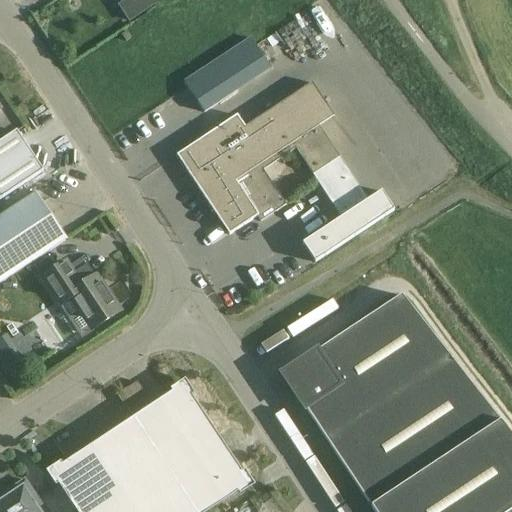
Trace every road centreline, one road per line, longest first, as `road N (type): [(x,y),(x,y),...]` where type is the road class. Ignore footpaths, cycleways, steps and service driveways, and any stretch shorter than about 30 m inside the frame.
road 1 (unclassified): [(190,307),(150,228),(0,4)]
road 2 (unclassified): [(331,511),(190,307)]
road 3 (unclassified): [(0,433),(190,307)]
